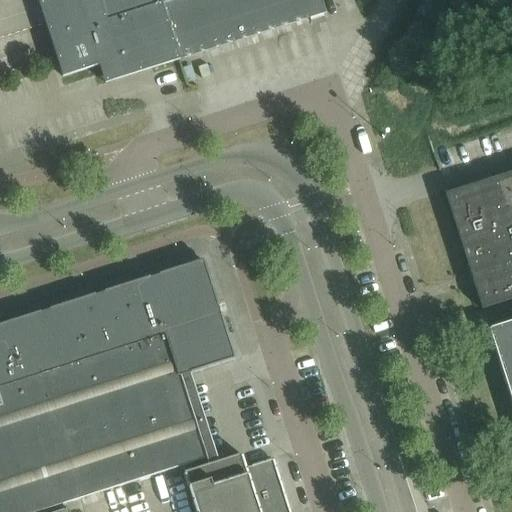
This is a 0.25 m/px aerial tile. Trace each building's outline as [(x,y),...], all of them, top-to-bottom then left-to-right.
[(101,66),(107,84),(326,15),(320,0),(37,0),(63,78),(101,66)] [(511,301),(511,174),(445,196),(482,311),(511,301)] [(40,314),(0,326),(0,511),(41,511),(182,468),(184,474),(217,463),(188,375),(235,360),(203,262),(50,311),(40,314)] [(511,404),(511,322),(489,330),(511,404)] [(241,456),(217,463),(184,474),(195,511),(289,511),(273,461),(245,469),(241,456)]
